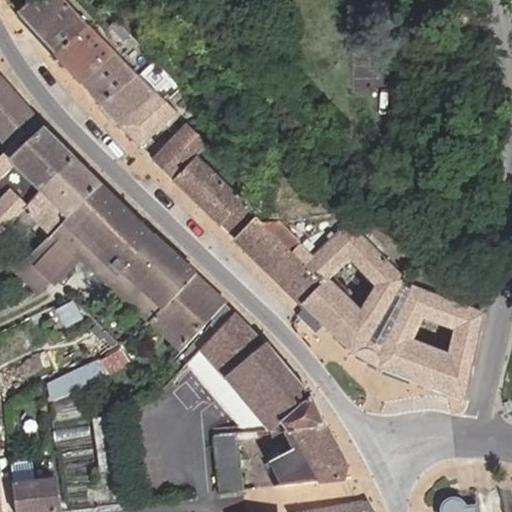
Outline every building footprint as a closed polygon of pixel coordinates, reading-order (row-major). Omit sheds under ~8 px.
[(60,0),(35,0),(17,16),(54,57),(86,29),(60,0)] [(86,29),(54,57),(82,88),(116,57),(86,29)] [(136,78),(116,57),(82,88),(100,109),(136,78)] [(153,95),(136,78),(100,109),(141,149),(174,116),(153,95)] [(39,125),(1,83),(0,83),(0,139),(11,152),(39,125)] [(75,162),(39,125),(11,152),(0,162),(0,180),(2,182),(14,170),(31,187),(40,194),(75,162)] [(187,128),(154,162),(237,242),(257,221),(196,161),(207,149),(187,128)] [(102,190),(75,162),(40,194),(67,223),(68,222),(75,216),(102,190)] [(14,170),(2,182),(0,183),(0,198),(3,201),(11,193),(25,208),(29,204),(25,200),(31,187),(14,170)] [(138,269),(121,288),(152,315),(196,277),(102,190),(75,216),(68,222),(67,223),(57,233),(68,244),(83,228),(105,247),(104,248),(115,257),(113,259),(121,266),(127,260),(138,269)] [(3,201),(0,203),(0,230),(1,231),(23,210),(25,209),(25,208),(11,193),(3,201)] [(57,233),(67,223),(40,194),(29,204),(25,208),(25,209),(53,236),(55,235),(57,233)] [(262,228),(257,221),(237,242),(261,265),(289,238),(278,226),(262,228)] [(405,283),(347,227),(313,261),(285,289),(353,356),(363,362),(371,365),(403,288),(405,283)] [(76,256),(55,235),(53,236),(30,259),(50,279),(51,280),(76,256)] [(313,261),(289,238),(261,265),(285,289),(313,261)] [(38,291),(50,279),(30,259),(13,267),(38,291)] [(152,315),(150,316),(183,346),(227,305),(196,277),(152,315)] [(412,290),(410,293),(407,292),(403,288),(371,365),(466,403),(481,316),(412,290)] [(197,352),(266,432),(314,403),(236,315),(195,350),(197,352)] [(153,327),(177,352),(183,346),(150,316),(120,342),(105,350),(115,360),(153,327)] [(138,364),(144,370),(161,387),(178,370),(167,358),(155,347),(138,364)] [(46,378),(53,399),(112,380),(105,360),(46,378)] [(165,391),(161,387),(144,370),(134,380),(161,406),(169,399),(163,393),(165,391)] [(283,432),(325,430),(314,403),(266,432),(265,433),(283,432)] [(116,480),(113,458),(107,417),(89,419),(97,482),(116,480)] [(346,466),(325,430),(283,432),(293,449),(266,463),(278,487),(340,479),(346,466)] [(219,495),(240,492),(232,434),(212,435),(219,495)] [(31,483),(28,463),(7,466),(10,486),(31,483)] [(13,511),(57,511),(52,480),(31,483),(10,486),(13,511)] [(304,511),(370,511),(366,501),(304,511)]
